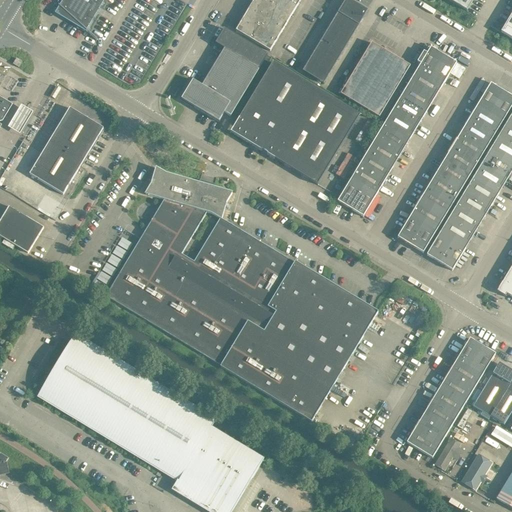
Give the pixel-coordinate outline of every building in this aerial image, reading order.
[(64,0),(57,13),(58,13),(63,16),(70,21),(72,17),(87,30),(86,29),(93,16),(103,0),(64,0)] [(267,0),(254,0),(251,6),(268,16),(275,4),(267,0)] [(277,0),(275,4),(292,15),(299,3),(295,0),(277,0)] [(350,0),(345,0),(338,13),(349,19),(358,4),(350,0)] [(449,0),(467,11),(473,0),(449,0)] [(268,16),(285,27),(292,15),(275,4),(268,16)] [(349,19),(359,25),(368,10),(358,4),(349,19)] [(251,6),(244,18),(261,28),(268,16),(251,6)] [(338,13),(334,20),(344,26),(349,19),(338,13)] [(511,38),(511,13),(501,32),(502,32),(511,38)] [(261,28),(278,39),(285,27),(268,16),(261,28)] [(244,18),(236,30),(253,41),(261,28),(244,18)] [(344,26),(355,32),(359,25),(349,19),(344,26)] [(334,20),(330,27),(340,33),(344,26),(334,20)] [(340,33),(350,40),(355,32),(344,26),(340,33)] [(330,27),(325,34),(336,41),(340,33),(330,27)] [(193,80),(181,99),(219,122),(225,113),(231,116),(268,55),(225,28),(216,43),(225,49),(202,85),(193,80)] [(253,41),(270,51),(278,39),(261,28),(253,41)] [(336,41),(346,47),(350,40),(340,33),(336,41)] [(325,34),(321,42),(331,48),(336,41),(325,34)] [(331,48),(342,54),(346,47),(336,41),(331,48)] [(321,42),(316,49),(327,55),(331,48),(321,42)] [(378,46),(372,42),(341,94),(379,117),(411,66),(386,51),(385,49),(384,47),(383,45),(380,46),(378,46)] [(431,77),(444,55),(431,47),(418,69),(431,77)] [(327,55),(337,62),(342,54),(331,48),(327,55)] [(316,49),(312,56),(322,63),(327,55),(316,49)] [(322,63),(333,69),(337,62),(327,55),(322,63)] [(444,55),(431,77),(443,85),(457,63),(444,55)] [(312,56),(308,64),(318,70),(322,63),(312,56)] [(22,61),(17,58),(13,64),(19,67),(22,61)] [(318,185),(360,115),(273,62),(235,126),(231,132),(318,185)] [(318,70),(328,76),(333,69),(322,63),(318,70)] [(308,64),(303,71),(313,77),(318,70),(308,64)] [(409,83),(435,99),(443,85),(431,77),(418,69),(409,83)] [(313,77),(324,84),(328,76),(318,70),(313,77)] [(435,99),(409,83),(401,97),(427,112),(435,99)] [(511,106),(511,96),(491,83),(478,106),(503,121),(511,106)] [(0,120),(2,120),(12,104),(17,96),(0,85),(0,120)] [(427,112),(401,97),(393,111),(419,126),(427,112)] [(25,105),(22,104),(9,125),(12,127),(18,131),(21,132),(34,110),(31,109),(25,105)] [(461,133),(487,149),(503,121),(478,106),(461,133)] [(70,108),(30,174),(63,195),(81,166),(104,128),(70,108)] [(419,126),(393,111),(385,124),(410,140),(419,126)] [(498,137),(511,145),(511,126),(507,123),(498,137)] [(410,140),(385,124),(376,138),(402,153),(410,140)] [(445,160),(470,176),(487,149),(461,133),(445,160)] [(511,145),(498,137),(490,151),(511,163),(511,145)] [(402,153),(376,138),(368,152),(394,167),(402,153)] [(511,172),(511,163),(490,151),(482,164),(508,180),(511,172)] [(394,167),(368,152),(360,165),(385,181),(394,167)] [(445,160),(436,174),(462,190),(470,176),(445,160)] [(508,180),(482,164),(474,178),(499,194),(508,180)] [(385,181),(360,165),(351,179),(364,187),(377,195),(385,181)] [(148,190),(145,194),(164,200),(157,213),(137,246),(106,296),(221,366),(221,367),(312,422),(378,312),(304,267),(295,262),(295,263),(222,219),(227,203),(233,193),(166,173),(156,167),(151,184),(148,190)] [(436,174),(428,188),(454,203),(462,190),(436,174)] [(499,194),(474,178),(465,192),(491,207),(499,194)] [(351,209),(364,187),(351,179),(338,201),(351,209)] [(364,187),(351,209),(364,217),(377,195),(364,187)] [(454,203),(428,188),(420,202),(445,217),(454,203)] [(491,207),(465,192),(457,205),(483,221),(491,207)] [(437,231),(445,217),(420,202),(411,215),(424,223),(437,231)] [(483,221),(457,205),(449,219),(474,235),(483,221)] [(9,206),(0,221),(0,236),(28,253),(44,227),(9,206)] [(411,245),(424,223),(411,215),(398,237),(411,245)] [(474,235),(449,219),(440,233),(453,241),(466,248),(474,235)] [(424,223),(411,245),(424,253),(437,231),(424,223)] [(440,263),(453,241),(440,233),(427,255),(440,263)] [(453,241),(440,263),(453,271),(466,248),(453,241)] [(511,267),(497,291),(506,296),(507,294),(511,296),(511,267)] [(210,511),(232,511),(264,459),(212,427),(217,419),(76,333),(38,396),(178,480),(172,489),(210,511)] [(457,361),(482,376),(496,354),(470,338),(457,361)] [(482,376),(457,361),(432,402),(457,417),(482,376)] [(511,371),(499,364),(473,406),(483,412),(479,419),(469,413),(457,434),(476,445),(488,425),(486,424),(488,420),(491,417),(511,381),(511,371)] [(504,425),(511,412),(511,381),(491,417),(504,425)] [(457,417),(432,402),(424,415),(449,431),(457,417)] [(449,431),(424,415),(415,429),(441,445),(449,431)] [(407,443),(433,458),(441,445),(415,429),(407,443)] [(458,457),(465,446),(451,437),(435,463),(441,467),(450,452),(458,457)] [(477,451),(462,477),(471,483),(487,457),(477,451)] [(0,458),(2,460),(0,462),(0,474),(8,472),(9,472),(6,462),(9,458),(0,454),(0,458)] [(0,475),(8,474),(8,472),(0,474),(0,462),(2,460),(0,458),(0,475)] [(511,508),(511,473),(497,499),(511,508)]
